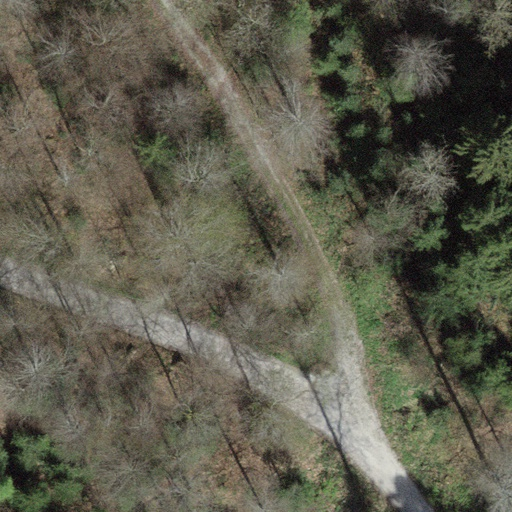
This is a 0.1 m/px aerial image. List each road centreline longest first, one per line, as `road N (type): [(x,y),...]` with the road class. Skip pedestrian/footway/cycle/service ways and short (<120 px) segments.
road 1 (track): [(159,0),(220,81),(315,260),(353,424),(419,511)]
road 2 (track): [(0,269),(144,321),(353,424)]
